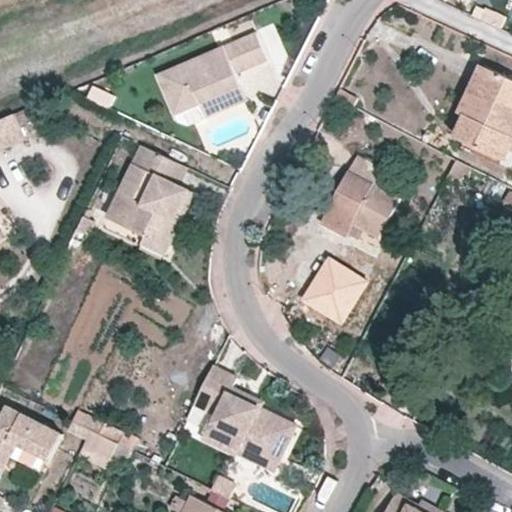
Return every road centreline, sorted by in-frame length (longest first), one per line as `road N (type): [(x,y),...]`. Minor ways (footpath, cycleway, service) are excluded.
road 1 (residential): [(361,0),(235,251),(237,293),(253,326),(347,401),(363,434)]
road 2 (residential): [(511,495),(423,447),(363,434)]
